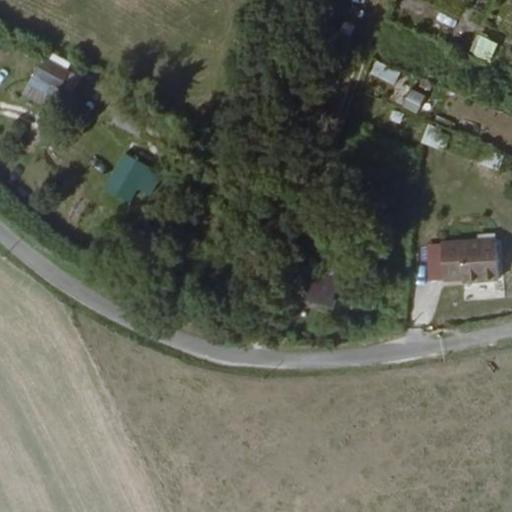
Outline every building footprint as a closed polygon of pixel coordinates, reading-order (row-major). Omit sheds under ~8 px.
[(491,65),(494,49),(477,46),(474,61),(491,65)] [(28,82),(68,102),(82,76),(41,55),(28,82)] [(375,60),(369,73),(394,84),(400,70),(375,60)] [(401,105),(419,111),(426,95),(407,88),(401,105)] [(116,123),(132,127),(136,113),(120,108),(116,123)] [(146,117),(139,131),(163,144),(170,131),(146,117)] [(420,142),(443,150),(450,131),(427,123),(420,142)] [(449,164),(478,169),(481,154),(452,149),(449,164)] [(149,196),(162,172),(122,152),(104,187),(129,201),(135,189),(149,196)] [(501,286),(498,247),(462,249),(463,260),(444,261),(446,287),(465,286),(465,288),(501,286)] [(443,251),(444,261),(463,260),(462,249),(443,251)] [(349,297),(358,271),(327,262),(320,288),(349,297)]
